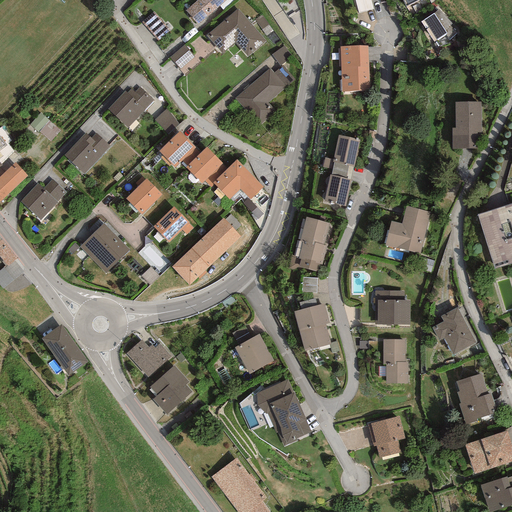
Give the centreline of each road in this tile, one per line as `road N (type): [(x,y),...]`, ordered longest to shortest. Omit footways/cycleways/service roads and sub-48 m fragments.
road 1 (residential): [(325,407),(353,386),(335,266),(380,145),(387,31)]
road 2 (residential): [(511,93),(461,198),(456,235),(466,294),(511,391)]
road 3 (residential): [(294,166),(245,149),(193,116),(110,0)]
road 4 (tertiary): [(212,511),(110,374),(103,344)]
road 5 (tertiary): [(312,0),(313,59),(294,166)]
road 6 (residential): [(241,279),(306,390),(325,407)]
road 7 (tertiary): [(241,279),(178,311),(119,319)]
road 8 (tertiary): [(294,166),(272,237),(241,279)]
